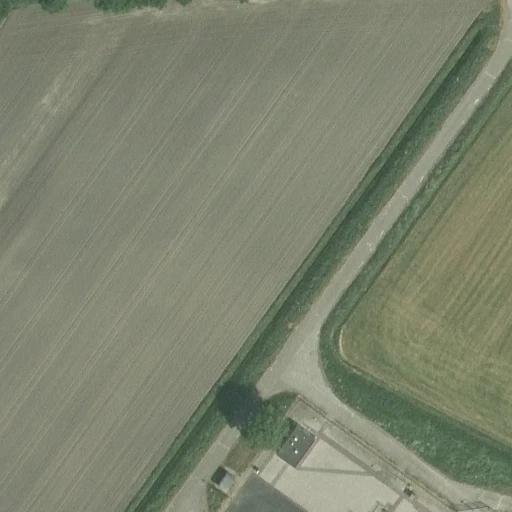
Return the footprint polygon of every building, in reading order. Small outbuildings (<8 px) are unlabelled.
[(296,423),(276,452),(295,465),(315,437),(296,423)] [(272,451),(257,472),(264,477),(280,457),(272,451)] [(300,487),(306,479),(281,459),(264,479),(283,494),(293,482),(300,487)] [(235,478),(227,472),(217,486),(226,491),(235,478)] [(417,511),(419,510),(409,503),(401,511),(417,511)]
